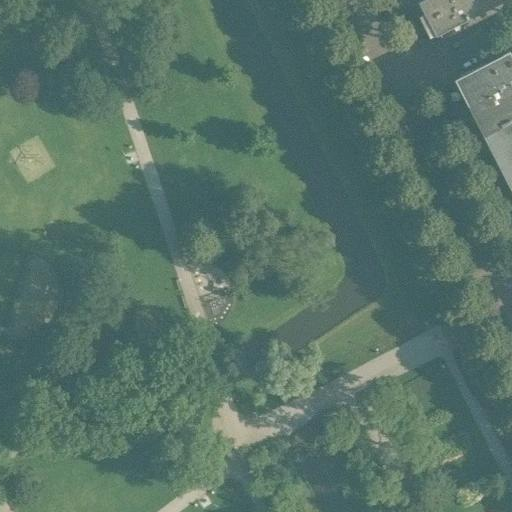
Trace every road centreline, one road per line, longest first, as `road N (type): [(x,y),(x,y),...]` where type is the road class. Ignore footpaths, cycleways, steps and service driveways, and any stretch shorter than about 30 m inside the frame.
road 1 (residential): [(510,302),(396,84)]
road 2 (residential): [(396,84),(511,23)]
